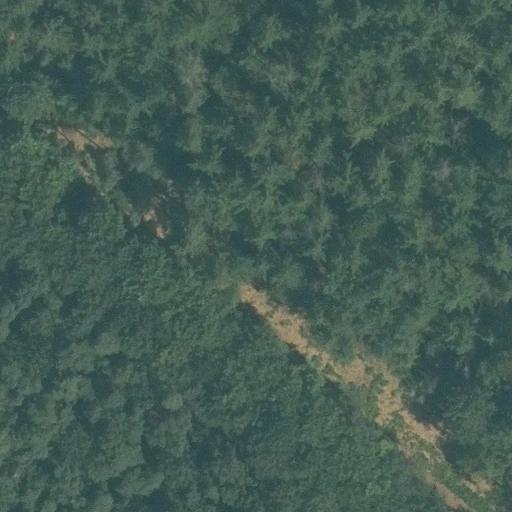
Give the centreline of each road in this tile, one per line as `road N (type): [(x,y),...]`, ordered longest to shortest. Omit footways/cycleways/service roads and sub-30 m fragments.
road 1 (unknown): [(0,110),(484,511)]
road 2 (track): [(75,225),(406,511)]
